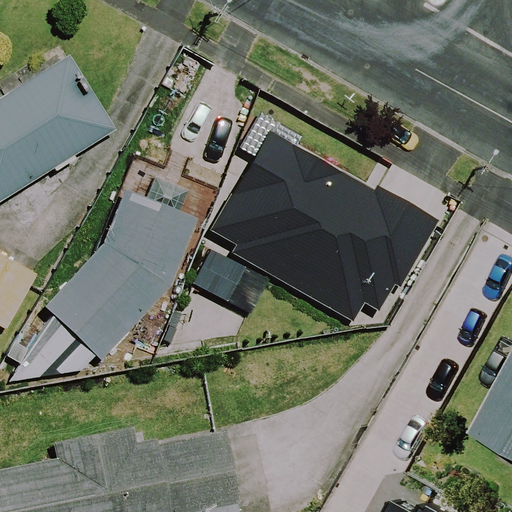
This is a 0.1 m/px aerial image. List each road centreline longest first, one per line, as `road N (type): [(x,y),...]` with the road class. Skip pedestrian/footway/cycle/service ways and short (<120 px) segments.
road 1 (residential): [(511,123),(399,60)]
road 2 (residential): [(399,60),(291,0)]
